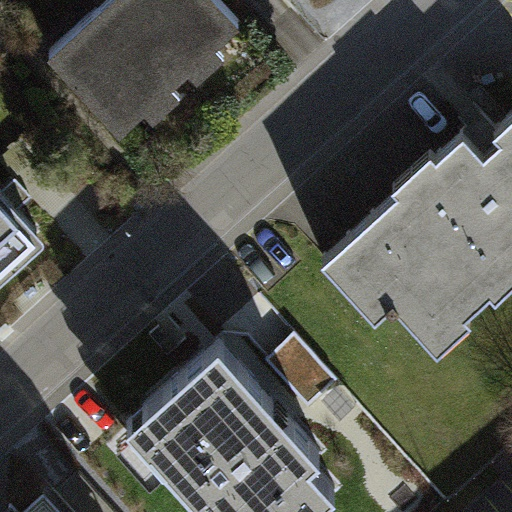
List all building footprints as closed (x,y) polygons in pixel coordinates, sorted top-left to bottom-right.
[(244,25),(221,0),(108,0),(53,50),(126,130),(244,25)] [(456,134),(319,256),(369,311),(388,293),(434,345),(511,274),(511,124),(476,156),(456,134)] [(0,188),(0,269),(40,234),(0,188)] [(221,343),(133,423),(214,511),(313,511),(337,491),(309,461),(320,451),(221,343)] [(24,501),(11,511),(56,511),(36,490),(24,501)]
